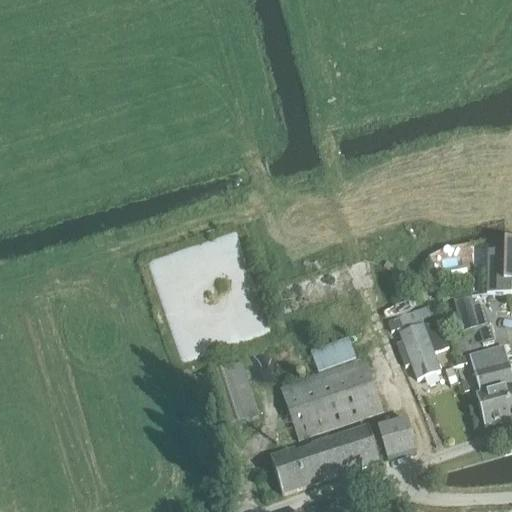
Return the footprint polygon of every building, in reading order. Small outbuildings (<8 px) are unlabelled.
[(511,245),(506,246),(506,256),(489,255),(488,298),(511,298),(511,245)] [(463,336),(489,328),(484,311),(475,313),(472,299),(455,304),(458,318),(463,336)] [(411,367),(417,383),(440,374),(434,356),(449,350),(439,323),(424,328),(422,323),(434,319),(430,309),(418,314),(418,313),(388,325),(392,335),(402,330),(404,335),(399,337),(403,345),(397,347),(406,369),(411,367)] [(319,375),(356,361),(349,341),(312,355),(319,375)] [(485,429),(511,421),(511,377),(504,349),(470,359),(480,395),(476,396),(485,429)] [(465,360),(455,363),(457,369),(467,366),(465,360)] [(299,443),(383,414),(366,363),(281,392),(299,443)] [(219,432),(259,419),(242,366),(201,379),(219,432)] [(454,370),(445,373),(451,389),(459,387),(454,370)] [(466,384),(461,385),(464,395),(465,394),(470,393),(467,384),(466,384)] [(388,464),(417,455),(408,422),(378,430),(388,464)] [(283,497),(380,465),(368,428),(271,460),(283,497)]
